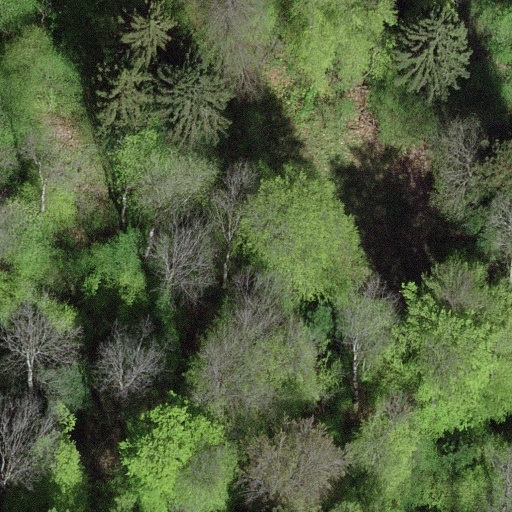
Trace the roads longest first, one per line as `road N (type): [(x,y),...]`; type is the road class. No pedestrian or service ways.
road 1 (track): [(511,250),(390,208),(0,197)]
road 2 (track): [(511,361),(307,200)]
